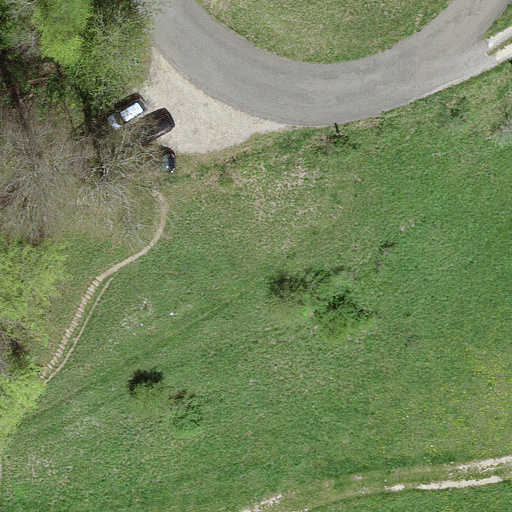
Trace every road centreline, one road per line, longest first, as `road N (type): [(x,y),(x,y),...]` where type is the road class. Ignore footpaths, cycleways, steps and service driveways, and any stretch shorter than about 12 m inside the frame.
road 1 (unclassified): [(163,0),(173,23),(234,68),(297,88),(365,87),(430,59),(468,28),(485,0)]
road 2 (track): [(511,471),(284,511)]
